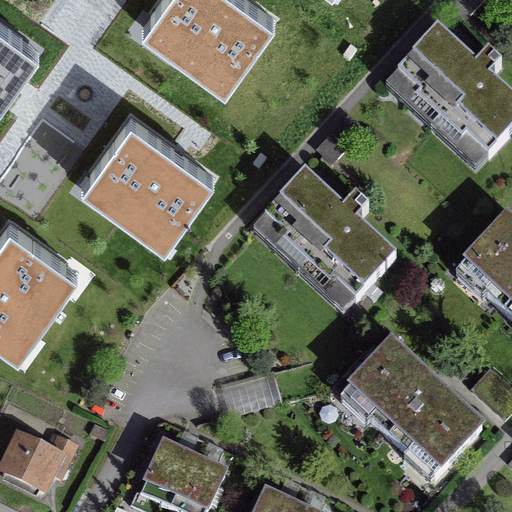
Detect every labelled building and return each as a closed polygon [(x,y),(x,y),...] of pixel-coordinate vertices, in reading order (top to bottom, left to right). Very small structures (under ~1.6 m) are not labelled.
[(244,0),(163,0),(140,34),(224,96),(276,22),(244,0)] [(457,0),(456,2),(470,15),(485,0),(457,0)] [(48,45),(0,10),(0,111),(17,88),(48,45)] [(476,68),(438,32),(398,76),(419,96),(416,100),(462,143),(466,139),(489,160),(511,135),(511,100),(490,81),(502,69),(488,56),(476,68)] [(364,132),(348,118),(322,146),(337,160),(364,132)] [(181,155),(128,121),(79,190),(161,248),(212,175),(181,155)] [(343,212),(305,177),(265,219),(287,240),(283,244),(330,287),(334,283),(356,303),(396,261),(356,225),(368,211),(355,199),(343,212)] [(511,228),(505,222),(467,265),(494,289),(486,297),(511,320),(511,228)] [(77,274),(7,225),(0,236),(0,343),(20,356),(77,274)] [(440,393),(390,348),(352,389),(379,413),(370,422),(408,457),(417,448),(444,473),(482,431),(440,393)] [(511,413),(511,393),(490,373),(472,392),(505,422),(511,413)] [(52,455),(20,439),(3,475),(43,494),(51,476),(61,480),(76,449),(59,441),(52,455)] [(158,511),(161,508),(170,511),(171,511),(194,462),(164,448),(157,462),(152,460),(145,475),(150,477),(141,497),(137,495),(131,508),(140,511),(158,511)] [(225,476),(194,462),(171,511),(208,511),(211,506),(216,508),(223,493),(218,490),(225,476)] [(295,511),(297,510),(266,496),(259,510),(254,508),(252,511),(295,511)]
